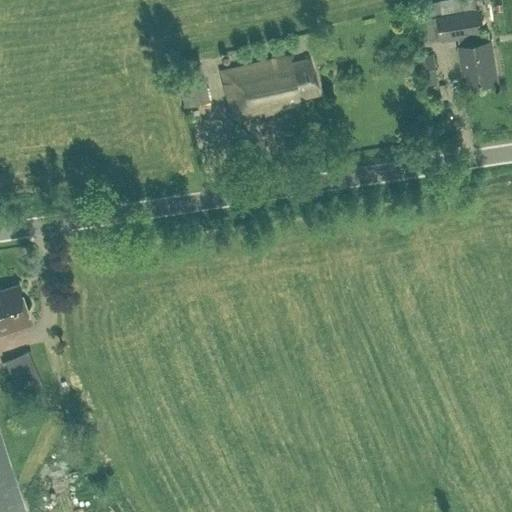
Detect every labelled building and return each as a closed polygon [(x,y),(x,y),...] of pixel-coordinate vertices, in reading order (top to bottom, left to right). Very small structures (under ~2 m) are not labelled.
[(475,10),(472,0),(436,0),(425,2),(431,40),(462,34),(464,43),(458,44),(465,86),(497,80),(490,41),(489,41),(487,31),(480,32),(476,10),(475,10)] [(290,64),(288,56),(222,70),(232,115),(263,108),(265,115),(287,110),(286,104),(299,102),(298,97),(317,93),(310,59),(290,64)] [(182,102),(206,97),(202,78),(178,84),(182,102)] [(0,330),(29,322),(16,283),(0,287),(0,511),(25,511),(0,435),(0,330)] [(42,388),(36,376),(24,351),(2,359),(14,384),(13,386),(19,397),(42,388)]
